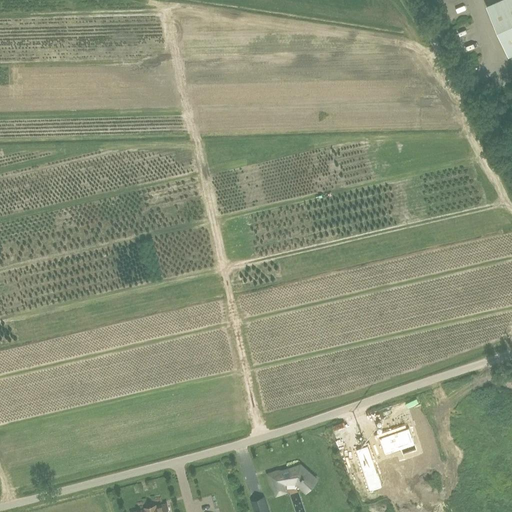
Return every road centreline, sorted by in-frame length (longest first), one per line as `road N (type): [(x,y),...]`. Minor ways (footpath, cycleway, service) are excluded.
road 1 (unclassified): [(0,507),(264,437),(511,353)]
road 2 (unclassified): [(511,179),(408,0)]
